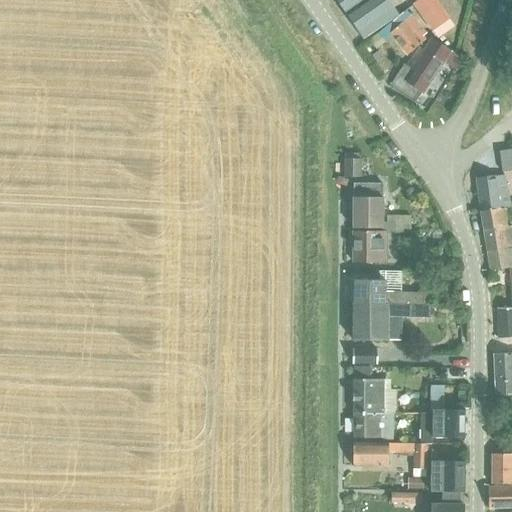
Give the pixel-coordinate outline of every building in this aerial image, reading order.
[(387,0),(335,0),(362,39),(398,14),(387,0)] [(419,0),(414,4),(437,38),(453,27),(434,0),(419,0)] [(379,34),(383,39),(389,34),(407,56),(425,40),(422,37),(426,34),(406,10),(379,34)] [(415,103),(415,102),(430,81),(449,52),(431,40),(424,51),(421,49),(416,54),(408,66),(404,64),(392,81),(389,87),(415,103)] [(511,170),(511,149),(499,152),(502,172),(511,170)] [(344,177),(360,177),(361,159),(345,159),(344,177)] [(476,179),(480,212),(504,209),(510,208),(508,190),(507,190),(505,176),(476,179)] [(383,184),(353,184),(353,228),(382,229),(382,232),(387,232),(411,232),(410,216),(386,216),(386,222),(382,223),(383,184)] [(490,271),(509,268),(511,267),(511,227),(507,228),(504,209),(480,212),(490,271)] [(382,232),(354,232),(353,232),(353,263),(387,263),(387,232),(382,232)] [(419,261),(405,260),(404,272),(418,273),(419,261)] [(354,281),(354,304),(430,306),(430,294),(385,292),(385,282),(354,281)] [(354,304),(353,304),(353,341),(388,341),(388,316),(404,317),(429,317),(430,306),(354,304)] [(511,308),(497,308),(498,338),(511,337),(511,308)] [(377,364),(377,350),(353,349),(353,364),(377,364)] [(511,353),(493,354),(495,396),(511,396),(511,353)] [(369,380),(369,367),(354,367),(354,380),(369,380)] [(369,380),(354,380),(354,414),(393,414),(395,414),(395,390),(390,390),(390,380),(385,380),(369,380)] [(464,411),(432,410),(432,412),(432,413),(432,438),(434,438),(464,438),(464,411)] [(432,413),(432,412),(420,412),(420,429),(420,444),(431,444),(434,444),(434,438),(432,438),(432,413)] [(393,414),(354,414),(354,438),(393,438),(393,414)] [(412,477),(426,477),(427,445),(353,443),(353,467),(388,467),(388,453),(397,453),(397,456),(413,456),(412,477)] [(511,454),(492,454),(492,485),(511,484),(511,454)] [(464,462),(431,462),(430,492),(442,492),(442,503),(460,503),(460,492),(464,492),(464,462)] [(408,479),(407,490),(423,490),(423,479),(408,479)] [(511,487),(488,488),(488,509),(511,508),(511,487)] [(421,506),(421,495),(392,495),(392,506),(421,506)]
